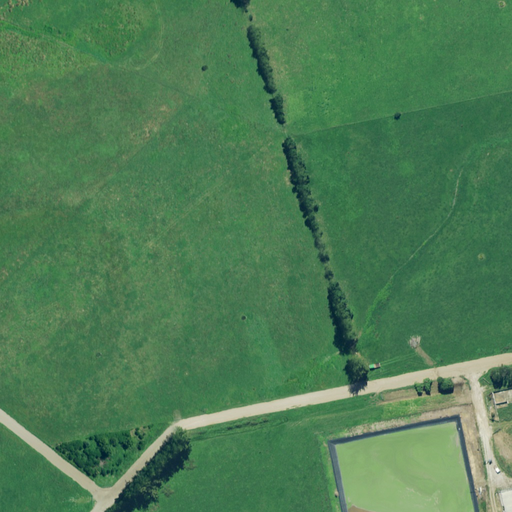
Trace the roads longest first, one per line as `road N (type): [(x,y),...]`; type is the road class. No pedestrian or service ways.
road 1 (track): [(511,359),(173,428),(96,511)]
road 2 (track): [(108,499),(0,414)]
